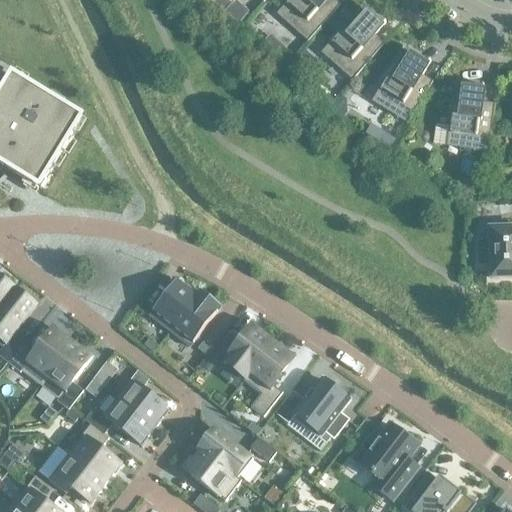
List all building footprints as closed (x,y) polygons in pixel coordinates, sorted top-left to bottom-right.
[(297,33),(308,43),(336,10),(327,1),(327,0),(289,0),(277,15),(297,33)] [(248,13),(235,2),(225,14),(238,25),(248,13)] [(341,72),(352,81),(381,48),(371,40),(385,24),(384,22),(382,24),(364,8),(345,30),(343,29),(321,54),(341,71),(341,72)] [(291,64),(300,72),(300,73),(313,59),(312,58),(304,50),(291,64)] [(407,125),(430,87),(419,80),(430,62),(429,61),(427,63),(406,50),(391,75),(389,74),(372,102),(395,116),(394,117),(407,125)] [(281,52),(276,58),(286,67),(295,57),(289,52),(281,52)] [(0,175),(3,177),(6,172),(7,170),(26,182),(39,190),(41,191),(54,169),(62,156),(64,153),(72,140),(75,135),(83,122),(83,121),(63,108),(50,100),(49,100),(54,93),(0,59),(0,175)] [(473,151),(488,153),(494,110),(481,108),(484,87),(482,86),(482,89),(457,86),(453,115),(451,114),(447,147),(473,151)] [(383,134),(376,143),(386,150),(393,141),(383,134)] [(463,162),(457,175),(470,182),(476,169),(463,162)] [(511,228),(490,229),(490,241),(478,241),(479,265),(491,265),(491,279),(511,278),(511,228)] [(0,279),(0,311),(15,291),(0,279)] [(178,282),(151,318),(170,333),(200,294),(200,293),(197,296),(178,282)] [(15,291),(0,311),(0,346),(4,349),(0,353),(0,358),(9,365),(24,346),(13,337),(36,308),(15,291)] [(200,294),(170,333),(190,348),(220,309),(200,294)] [(253,328),(227,363),(246,377),(243,382),(274,344),(253,328)] [(24,346),(9,365),(21,374),(22,372),(40,386),(73,344),(55,329),(35,355),(24,346)] [(212,351),(207,357),(216,365),(221,358),(230,347),(221,339),(212,351)] [(149,340),(144,346),(154,354),(159,348),(149,340)] [(202,343),(197,350),(207,357),(212,351),(202,343)] [(73,344),(40,386),(59,401),(57,403),(69,412),(70,410),(84,393),(73,384),(92,359),(73,344)] [(274,344),(243,382),(261,395),(251,408),(264,419),(283,394),(271,385),(293,358),(274,344)] [(100,371),(93,381),(99,386),(107,376),(100,371)] [(138,372),(130,382),(142,391),(149,381),(138,372)] [(323,380),(295,416),(321,437),(324,433),(334,441),(350,421),(340,413),(349,401),(323,380)] [(130,382),(116,400),(155,430),(169,412),(142,391),(130,382)] [(94,410),(85,422),(91,426),(104,436),(113,425),(142,447),(155,430),(116,400),(103,417),(94,410)] [(69,412),(65,416),(75,424),(80,417),(70,410),(69,412)] [(252,423),(247,430),(257,437),(261,431),(252,423)] [(91,426),(68,456),(106,486),(121,467),(100,451),(109,440),(104,436),(91,426)] [(368,439),(353,460),(377,478),(384,484),(378,491),(393,502),(412,478),(419,468),(408,460),(419,445),(405,434),(404,436),(391,426),(375,445),(368,439)] [(215,431),(200,452),(241,482),(242,482),(238,479),(252,460),(215,431)] [(258,439),(250,449),(269,464),(277,454),(258,439)] [(12,445),(5,455),(14,462),(17,465),(25,455),(12,445)] [(200,452),(186,472),(226,502),(241,482),(200,452)] [(5,455),(0,461),(0,466),(7,472),(14,462),(5,455)] [(68,456),(48,481),(66,495),(71,489),(92,505),(106,486),(68,456)] [(428,475),(412,496),(421,503),(414,511),(469,511),(474,505),(455,491),(439,479),(437,482),(428,475)] [(35,478),(13,507),(18,511),(55,511),(44,503),(53,492),(35,478)] [(201,495),(193,505),(201,511),(218,511),(220,510),(201,495)]
